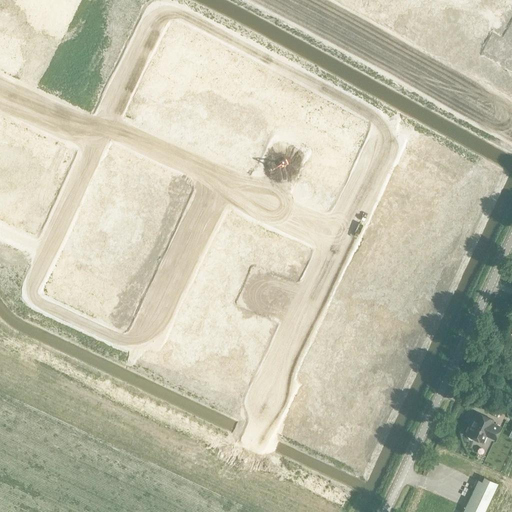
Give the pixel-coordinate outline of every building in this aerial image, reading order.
[(352,0),(349,6),(358,11),(364,0),(352,0)] [(371,0),(371,2),(377,5),(371,16),(372,16),(372,17),(382,23),(383,22),(382,22),(392,4),(384,0),(371,0)] [(392,4),(382,22),(383,22),(394,28),(400,18),(406,21),(412,10),(406,6),(403,10),(392,4)] [(419,13),(412,25),(418,28),(413,39),(424,45),(434,27),(423,21),(425,17),(419,13)] [(170,18),(166,27),(181,34),(185,25),(170,18)] [(166,27),(161,36),(163,36),(177,43),(181,34),(166,27)] [(424,45),(423,46),(434,52),(434,51),(435,51),(441,41),(447,44),(454,33),(447,29),(445,33),(434,27),(424,45)] [(163,36),(159,45),(174,52),(178,43),(177,43),(163,36)] [(159,45),(155,54),(170,61),(174,52),(159,45)] [(206,58),(201,70),(208,73),(210,69),(221,74),(230,56),(231,55),(220,50),(219,51),(218,50),(213,61),(206,58)] [(155,54),(151,63),(166,70),(170,61),(155,54)] [(230,56),(221,74),(233,80),(231,84),(237,87),(243,75),(236,72),(242,61),(230,56)] [(151,63),(147,72),(162,79),(166,70),(151,63)] [(245,79),(240,90),(246,93),(248,89),(260,94),(269,75),(263,72),(263,74),(257,71),(251,82),(245,79)] [(269,75),(260,94),(271,100),(269,104),(276,107),(281,96),(275,93),(280,82),(274,79),(274,78),(269,75)] [(144,77),(140,87),(158,95),(163,85),(144,77)] [(140,87),(135,96),(154,104),(158,95),(140,87)] [(283,99),(278,111),(285,114),(287,110),(298,115),(307,97),(306,97),(295,91),(290,102),(283,99)] [(135,96),(131,105),(150,114),(154,104),(135,96)] [(307,97),(298,115),(310,121),(307,125),(314,128),(320,116),(313,113),(319,102),(317,102),(318,101),(307,96),(306,97),(307,97)] [(129,104),(124,115),(144,124),(150,114),(131,105),(129,104)] [(346,115),(335,140),(341,143),(347,131),(360,137),(366,125),(359,121),(360,120),(349,115),(349,117),(346,115)] [(175,117),(166,136),(176,140),(177,141),(185,122),(175,117)] [(176,140),(176,141),(187,146),(187,145),(186,145),(195,127),(185,122),(177,141),(176,140)] [(9,124),(2,140),(11,144),(18,129),(9,124)] [(195,127),(186,145),(187,145),(196,150),(205,131),(195,127)] [(18,129),(11,144),(19,148),(26,133),(18,129)] [(205,131),(196,150),(206,155),(215,136),(205,131)] [(26,133),(19,148),(28,152),(35,137),(26,133)] [(35,137),(28,152),(37,156),(44,141),(40,139),(35,137)] [(44,141),(37,155),(46,159),(54,143),(45,139),(44,141)] [(222,139),(213,158),(223,162),(223,163),(232,144),(222,139)] [(54,143),(46,159),(55,163),(63,148),(54,143)] [(223,162),(223,163),(233,167),(242,149),(232,144),(223,163),(223,162)] [(242,149),(233,167),(243,172),(251,153),(242,149)] [(333,149),(328,159),(347,168),(352,158),(352,157),(333,149)] [(407,149),(401,162),(413,168),(410,174),(422,180),(425,173),(420,171),(426,159),(424,158),(424,156),(414,152),(413,153),(407,149)] [(251,153),(243,172),(248,174),(253,176),(262,158),(251,153)] [(328,159),(324,170),(342,178),(347,168),(328,159)] [(324,170),(319,180),(337,189),(342,178),(324,170)] [(390,176),(386,185),(401,192),(405,183),(390,176)] [(320,181),(316,191),(334,200),(337,195),(336,195),(339,190),(320,181)] [(386,185),(382,194),(384,195),(397,201),(401,192),(386,185)] [(316,191),(311,202),(329,211),(332,205),(334,200),(316,191)] [(381,199),(379,204),(380,204),(395,211),(399,202),(397,201),(384,195),(382,199),(381,199)] [(380,204),(375,212),(391,220),(395,211),(380,204)] [(375,212),(371,221),(386,228),(391,220),(375,212)] [(369,226),(367,230),(382,237),(386,228),(371,221),(369,226)] [(154,226),(150,235),(165,242),(167,238),(167,237),(169,233),(154,226)] [(150,235),(146,244),(161,251),(165,242),(150,235)] [(146,244),(141,252),(157,259),(161,251),(146,244)] [(141,252),(137,261),(139,262),(152,268),(154,264),(155,264),(157,259),(141,252)] [(139,262),(135,271),(150,278),(154,269),(139,262)] [(203,263),(198,272),(213,279),(218,270),(203,263)] [(135,271),(131,280),(146,287),(150,278),(135,271)] [(198,272),(194,281),(196,281),(209,288),(213,279),(198,272)] [(194,286),(192,290),(207,297),(211,289),(209,288),(196,281),(194,286)] [(192,290),(188,299),(203,306),(207,297),(192,290)] [(188,299),(184,308),(199,315),(203,306),(188,299)] [(181,312),(179,317),(194,324),(199,315),(184,308),(183,307),(181,312)] [(476,411),(466,434),(467,434),(468,437),(472,439),(474,438),(483,442),(486,435),(494,439),(500,426),(492,422),(493,419),(476,411)] [(478,479),(462,511),(483,511),(497,483),(484,476),(481,481),(478,479)]
